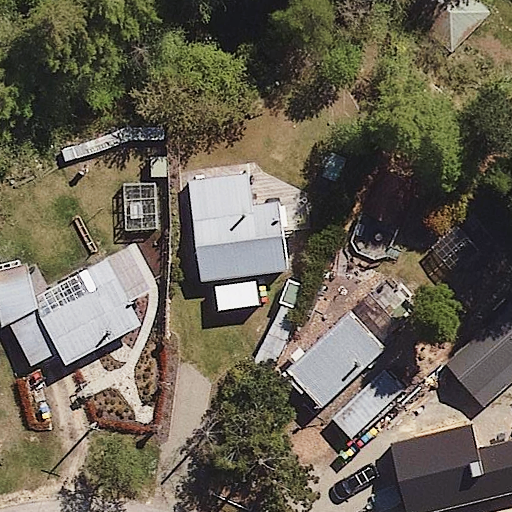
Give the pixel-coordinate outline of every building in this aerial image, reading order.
[(288,200),(259,168),(192,173),(200,283),(294,275),(288,200)] [(70,363),(146,326),(133,299),(156,287),(132,238),(0,301),(0,308),(28,366),(63,349),(70,363)] [(422,370),(337,301),(276,375),(360,445),(422,370)] [(511,390),(511,314),(449,370),(486,414),(511,390)] [(471,424),(389,444),(404,511),(434,511),(511,493),(511,440),(476,448),(471,424)]
